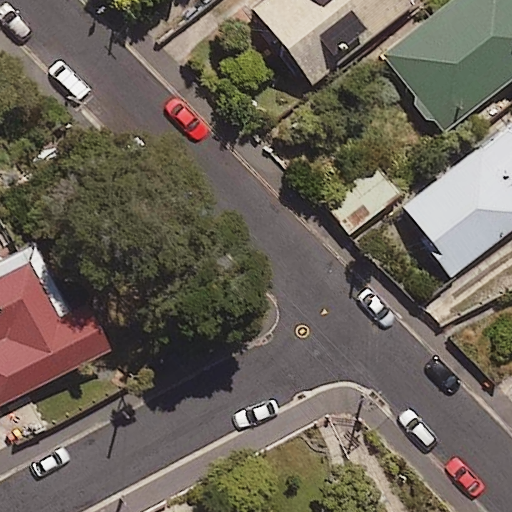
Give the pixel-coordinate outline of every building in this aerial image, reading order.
[(247,0),(309,74),(398,0),(247,0)] [(511,0),(434,0),(378,46),(441,122),(511,66),(511,67),(511,0)] [(511,109),(396,198),(448,267),(511,218),(511,184),(504,174),(511,168),(511,109)] [(395,185),(371,155),(320,195),(344,225),(395,185)] [(64,294),(30,231),(0,246),(0,391),(107,334),(80,285),(64,294)] [(217,511),(205,488),(158,511),(217,511)]
